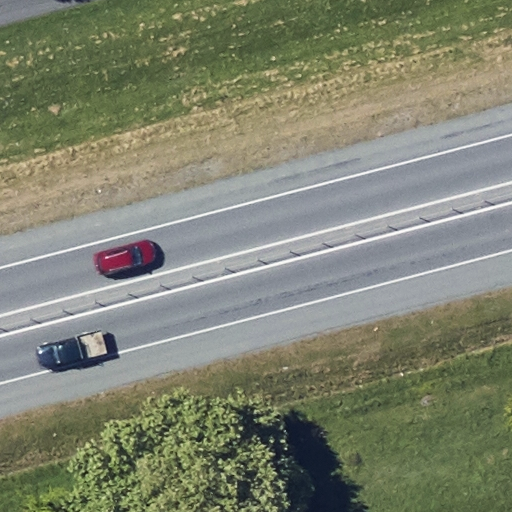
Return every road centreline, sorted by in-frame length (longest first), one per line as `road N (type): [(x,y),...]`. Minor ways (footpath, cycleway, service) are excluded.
road 1 (trunk): [(511,212),(0,345)]
road 2 (trunk): [(0,304),(511,171)]
